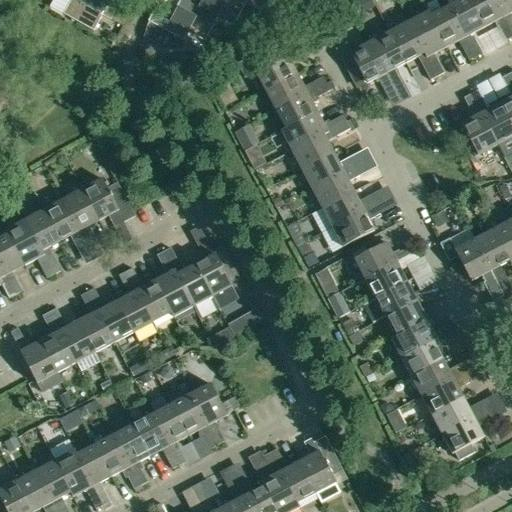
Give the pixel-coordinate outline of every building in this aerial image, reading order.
[(70,0),(62,15),(78,24),(91,0),(70,0)] [(102,17),(110,21),(122,0),(91,0),(78,24),(94,32),(102,17)] [(199,0),(180,0),(176,9),(212,29),(217,19),(233,28),(241,14),(216,0),(201,0),(201,1),(199,0)] [(216,0),(241,14),(246,5),(261,14),(269,0),(216,0)] [(468,0),(461,0),(448,7),(475,58),(482,54),(472,36),(484,29),(468,0)] [(503,19),(493,0),(468,0),(484,29),(496,23),(506,42),(511,38),(511,36),(505,24),(503,19)] [(510,15),(511,14),(511,0),(493,0),(503,19),(510,15)] [(204,43),(212,29),(176,9),(172,15),(157,7),(148,22),(184,42),(189,34),(204,43)] [(468,62),(475,58),(448,7),(430,17),(429,17),(446,49),(458,43),(468,62)] [(434,56),(446,49),(429,17),(430,17),(428,13),(408,23),(424,55),(427,59),(434,56)] [(408,23),(389,33),(405,65),(417,59),(424,55),(408,23)] [(370,43),(392,87),(402,81),(396,70),(405,65),(389,33),(370,43)] [(383,92),(392,87),(370,43),(350,54),(346,47),(337,52),(356,89),(357,89),(366,84),(366,85),(377,80),(383,92)] [(306,46),(292,53),(296,61),(310,53),(306,46)] [(236,63),(237,64),(244,78),(255,72),(265,92),(297,75),(291,63),(287,56),(285,56),(264,67),(256,53),(247,57),(236,63)] [(430,65),(437,79),(444,75),(437,61),(430,65)] [(430,65),(423,69),(430,82),(437,79),(430,65)] [(297,75),(265,92),(275,111),(307,95),(303,88),(297,75)] [(502,79),(509,92),(511,90),(511,82),(508,76),(502,79)] [(309,85),(312,92),(326,85),(322,78),(309,85)] [(307,95),(275,111),(285,130),(317,114),(312,104),(318,101),(316,99),(330,92),(335,89),(331,82),(326,85),(312,92),(307,95)] [(511,138),(511,129),(499,105),(487,111),(477,92),(470,96),(497,147),(511,138)] [(497,147),(470,96),(463,100),(474,119),(460,126),(477,157),(497,147)] [(511,98),(499,105),(511,129),(511,98)] [(323,124),(317,114),(285,130),(281,132),(291,152),(323,135),(333,130),(346,123),(343,116),(329,123),(328,121),(323,124)] [(336,137),(350,130),(346,123),(333,130),(336,137)] [(323,135),(291,152),(301,170),(332,153),(326,142),(323,135)] [(332,153),(301,170),(311,190),(354,167),(349,158),(338,164),(332,153)] [(353,180),(359,177),(354,167),(348,171),(353,180)] [(311,190),(321,209),(353,192),(348,183),(343,173),(311,190)] [(81,191),(98,222),(107,217),(113,229),(134,218),(131,213),(117,184),(106,190),(102,181),(81,191)] [(88,227),(98,222),(81,191),(62,201),(78,232),(81,238),(84,244),(94,239),(88,227)] [(332,228),(374,206),(369,196),(358,202),(353,192),(321,209),(332,228)] [(57,203),(43,211),(59,242),(69,237),(78,232),(62,201),(57,203)] [(380,215),(374,206),(332,228),(342,248),(374,232),(368,221),(380,215)] [(48,248),(59,242),(43,211),(24,220),(40,251),(41,252),(43,256),(43,257),(50,253),(48,248)] [(4,231),(6,235),(7,235),(24,266),(36,260),(43,257),(43,256),(41,252),(40,251),(24,220),(4,231)] [(511,220),(492,231),(509,262),(508,263),(510,267),(511,266),(511,220)] [(509,262),(492,231),(473,241),(496,283),(505,279),(500,267),(508,263),(509,262)] [(12,273),(24,266),(7,235),(6,235),(0,238),(0,267),(5,277),(12,273)] [(72,243),(75,249),(84,244),(81,238),(72,243)] [(503,297),(496,283),(473,241),(453,251),(448,240),(447,239),(438,243),(448,261),(456,256),(470,283),(481,277),(487,288),(494,302),(503,297)] [(365,280),(415,253),(412,246),(393,256),(386,243),(354,260),(365,280)] [(204,261),(195,266),(211,298),(231,287),(229,283),(239,278),(232,264),(222,269),(215,256),(214,256),(208,245),(198,250),(204,261)] [(175,276),(192,308),(211,298),(195,266),(183,272),(171,249),(163,253),(170,266),(173,271),(174,271),(177,275),(175,276)] [(156,256),(163,269),(170,266),(163,253),(156,256)] [(375,299),(406,283),(400,270),(419,260),(415,253),(365,280),(375,299)] [(46,262),(53,276),(60,272),(53,258),(46,262)] [(46,262),(39,266),(46,279),(53,276),(46,262)] [(5,277),(0,267),(0,284),(8,299),(15,295),(8,282),(5,277)] [(151,323),(170,313),(170,312),(154,282),(142,288),(132,269),(125,273),(135,291),(151,323)] [(166,275),(154,282),(170,312),(170,313),(172,318),(192,308),(175,276),(177,275),(174,271),(173,271),(166,275)] [(125,289),(132,286),(125,273),(118,276),(125,289)] [(8,282),(15,295),(22,292),(15,279),(8,282)] [(375,299),(385,318),(435,292),(432,285),(413,295),(406,283),(375,299)] [(94,306),(101,302),(94,289),(87,293),(94,306)] [(128,295),(116,301),(132,333),(151,323),(135,291),(128,295)] [(385,318),(394,337),(427,321),(420,309),(439,298),(435,292),(385,318)] [(94,306),(87,293),(80,296),(87,309),(94,306)] [(113,343),(132,333),(116,301),(104,308),(97,311),(113,343)] [(48,313),(55,326),(63,322),(56,309),(48,313)] [(90,315),(77,322),(94,353),(102,349),(113,343),(97,311),(90,315)] [(50,336),(39,342),(56,373),(75,363),(58,332),(55,326),(48,313),(42,316),(47,327),(47,331),(50,336)] [(244,318),(227,327),(227,328),(232,338),(245,331),(249,329),(244,318)] [(401,359),(456,330),(452,323),(433,333),(427,321),(394,337),(390,339),(401,359)] [(75,363),(94,353),(77,322),(66,328),(58,332),(75,363)] [(61,383),(56,373),(39,342),(31,346),(30,347),(27,341),(24,340),(18,329),(10,333),(21,352),(20,352),(36,384),(42,394),(61,383)] [(456,330),(401,359),(410,377),(442,360),(436,349),(459,337),(456,330)] [(447,371),(442,360),(410,377),(421,397),(452,381),(447,371)] [(364,377),(365,377),(372,373),(367,363),(359,367),(364,377)] [(457,378),(464,375),(459,365),(452,368),(457,378)] [(139,373),(135,366),(128,369),(132,377),(139,373)] [(469,384),(464,375),(457,378),(462,387),(469,384)] [(421,397),(431,416),(462,400),(457,390),(452,381),(421,397)] [(189,395),(217,446),(224,443),(214,424),(227,417),(209,384),(189,395)] [(210,450),(217,446),(189,395),(170,405),(187,438),(200,431),(210,450)] [(462,400),(431,416),(441,435),(473,419),(468,409),(462,400)] [(477,416),(484,413),(479,403),(472,407),(477,416)] [(170,405),(151,415),(168,447),(171,452),(178,467),(186,463),(176,444),(187,438),(170,405)] [(489,422),(484,413),(477,416),(483,426),(489,422)] [(151,415),(132,425),(149,457),(161,451),(168,447),(151,415)] [(452,455),(453,454),(457,461),(474,452),(470,445),(483,439),(478,428),(473,419),(441,435),(452,455)] [(149,457),(132,425),(113,435),(140,487),(147,483),(137,464),(149,457)] [(133,490),(140,487),(113,435),(94,446),(111,477),(123,471),(133,490)] [(326,439),(314,445),(307,449),(310,456),(298,462),(315,494),(321,505),(341,494),(332,478),(343,473),(326,439)] [(99,484),(111,477),(94,446),(76,455),(75,455),(92,488),(99,484)] [(276,450),(269,453),(296,504),(297,504),(315,494),(298,462),(286,469),(276,450)] [(95,510),(102,507),(95,493),(92,488),(75,455),(76,455),(74,451),(53,462),(70,492),(70,493),(72,498),(85,491),(95,510)] [(171,452),(164,456),(172,470),(178,467),(171,452)] [(292,511),(299,508),(297,504),(296,504),(269,453),(262,457),(272,476),(259,483),(262,488),(263,487),(275,511),(292,511)] [(61,498),(70,493),(70,492),(53,462),(35,471),(51,503),(61,498)] [(31,473),(16,482),(31,511),(34,511),(42,508),(51,503),(35,471),(31,473)] [(31,511),(16,482),(11,473),(0,478),(0,498),(7,511),(31,511)] [(250,487),(247,481),(238,486),(241,492),(250,487)] [(234,502),(224,507),(226,511),(251,511),(244,497),(241,492),(238,486),(228,491),(234,502)] [(251,511),(275,511),(263,487),(262,488),(253,492),(244,497),(251,511)] [(202,511),(199,506),(190,488),(181,493),(190,511),(202,511)] [(102,489),(95,493),(102,507),(109,503),(102,489)] [(202,511),(226,511),(224,507),(215,511),(214,511),(209,501),(199,506),(202,511)] [(54,508),(56,511),(62,511),(67,509),(64,503),(54,508)]
